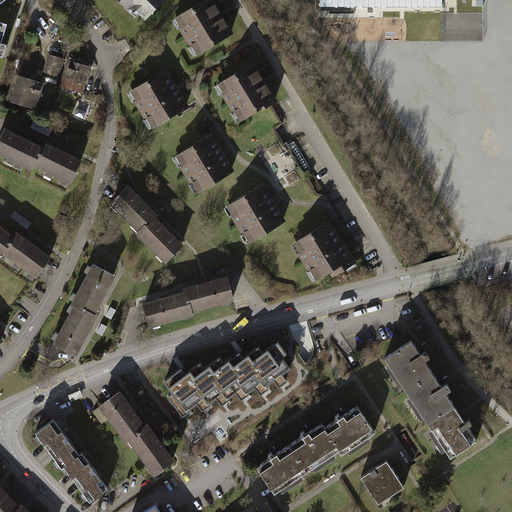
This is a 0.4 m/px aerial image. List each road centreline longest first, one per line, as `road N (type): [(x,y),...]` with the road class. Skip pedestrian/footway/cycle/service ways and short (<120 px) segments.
road 1 (residential): [(0,416),(211,331),(511,254)]
road 2 (residential): [(0,365),(74,253),(108,174),(93,41),(61,0)]
